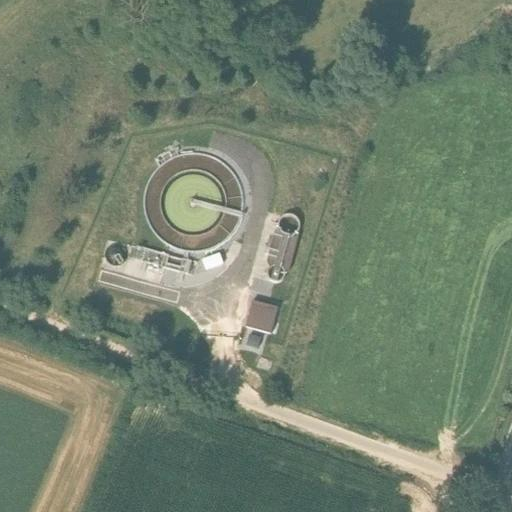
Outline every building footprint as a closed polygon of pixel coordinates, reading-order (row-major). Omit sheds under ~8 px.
[(281,224),(278,224),(267,261),(270,267),(271,267),(268,269),(266,274),(268,279),(272,283),(278,283),(283,280),(285,274),(284,271),(285,271),(291,269),(300,235),(300,230),(296,229),(297,228),(299,222),(296,217),(291,214),(286,214),(282,217),(280,222),(281,224)] [(144,248),(141,262),(190,275),(194,261),(144,248)] [(218,255),(201,261),(205,272),(222,266),(218,255)] [(251,302),(244,328),(270,335),(277,309),(251,302)] [(261,339),(248,335),(245,346),(257,350),(261,339)]
